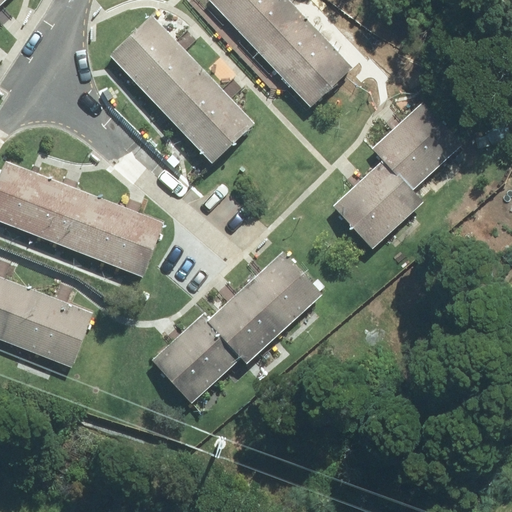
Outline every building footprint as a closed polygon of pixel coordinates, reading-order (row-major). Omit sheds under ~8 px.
[(352,69),(289,0),(206,0),(306,110),(352,69)] [(256,122),(156,12),(109,54),(209,164),(256,122)] [(463,143),(423,100),(373,146),(383,157),(327,208),(368,253),(424,202),(412,189),(463,143)] [(163,228),(5,164),(0,176),(0,227),(139,284),(163,228)] [(324,285),(285,240),(153,356),(193,401),(324,285)] [(94,314),(0,277),(0,336),(74,365),(94,314)]
